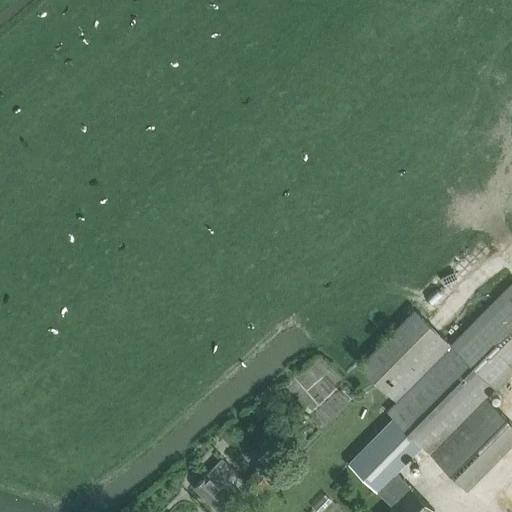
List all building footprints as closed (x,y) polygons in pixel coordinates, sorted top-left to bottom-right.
[(511,445),(511,422),(486,398),(511,372),(511,281),(450,344),(415,308),(359,365),(396,402),(387,411),(394,418),(422,445),(467,491),(511,445)] [(330,389),(322,366),(296,375),(312,419),(351,405),(344,384),(330,389)] [(414,489),(396,471),(422,445),(394,418),(349,464),(394,508),(414,489)] [(297,430),(285,443),(295,453),(307,440),(297,430)] [(219,459),(193,487),(218,511),(238,511),(278,469),(267,458),(244,483),(219,459)] [(414,489),(394,508),(389,511),(433,511),(435,510),(414,489)]
